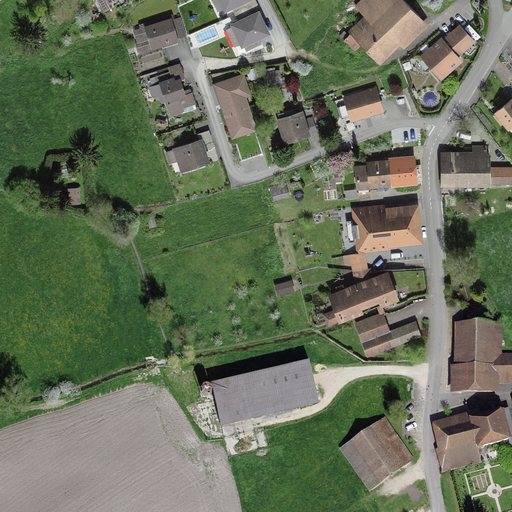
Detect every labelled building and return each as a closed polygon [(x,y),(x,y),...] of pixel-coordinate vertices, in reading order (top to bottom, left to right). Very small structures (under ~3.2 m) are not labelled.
[(113,0),(97,0),(102,10),(108,7),(106,4),(113,0)] [(222,0),(226,8),(243,0),(222,0)] [(350,33),(343,40),(353,51),(360,44),(375,60),(420,18),(402,0),(361,0),(354,7),(368,20),(372,16),(375,19),(364,29),(359,23),(349,33),(350,33)] [(258,12),(232,24),(242,45),(268,32),(262,22),(258,12)] [(175,38),(183,35),(178,19),(145,29),(148,39),(135,43),(138,51),(176,39),(175,38)] [(471,41),(471,40),(459,27),(442,42),(441,40),(422,57),(440,77),(459,61),(455,56),(471,41)] [(265,82),(279,80),(277,71),(263,73),(265,82)] [(171,79),(168,72),(149,79),(152,86),(159,83),(170,114),(181,110),(180,108),(194,103),(190,93),(184,96),(178,80),(173,82),(172,79),(171,79)] [(244,76),(216,87),(236,140),(259,131),(248,100),(253,98),(244,76)] [(390,111),(383,91),(350,102),(357,122),(390,111)] [(511,132),(511,100),(511,99),(495,112),(495,113),(492,115),(500,124),(503,122),(508,128),(511,132)] [(306,133),(315,130),(311,117),(302,120),(300,114),(278,120),(284,140),(306,133)] [(181,170),(206,161),(199,141),(174,149),(181,170)] [(452,154),(441,154),(440,154),(440,183),(511,183),(511,169),(495,169),(495,173),(489,173),(489,158),(486,158),(486,148),(472,148),(472,158),(452,158),(452,154)] [(389,161),(388,161),(390,182),(414,180),(421,179),(419,166),(413,167),(412,159),(389,161)] [(390,182),(388,161),(366,163),(366,166),(355,167),(357,197),(369,197),(369,191),(369,190),(369,184),(390,182)] [(273,200),(288,196),(285,184),(270,188),(273,200)] [(78,188),(70,189),(71,204),(79,203),(78,188)] [(419,240),(420,240),(416,209),(354,216),(356,245),(419,238),(419,240)] [(149,226),(154,225),(151,213),(146,215),(149,226)] [(352,269),(366,267),(363,252),(349,255),(352,269)] [(379,302),(380,303),(395,297),(386,274),(331,296),(337,311),(326,315),(329,323),(340,319),(340,318),(379,302)] [(277,295),(292,291),(290,281),(274,285),(277,295)] [(417,336),(412,323),(386,333),(379,315),(356,323),(368,355),(417,336)] [(511,356),(498,357),(499,325),(459,324),(459,392),(489,392),(489,380),(511,380),(511,356)] [(313,402),(317,401),(308,362),(210,385),(220,427),(246,421),(245,415),(313,400),(313,402)] [(511,454),(511,425),(508,410),(437,429),(442,449),(436,450),(439,465),(467,458),(465,451),(508,440),(511,454)] [(368,490),(410,461),(382,422),(341,451),(368,490)]
